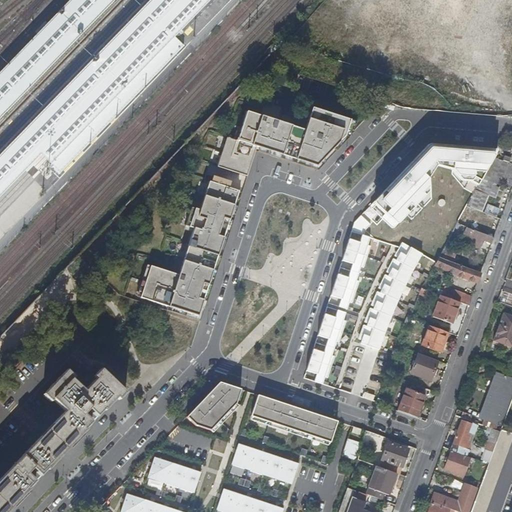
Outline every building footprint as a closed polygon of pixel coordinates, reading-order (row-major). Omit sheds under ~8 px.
[(149,0),(0,153),(0,197),(27,170),(34,180),(47,166),(58,176),(182,43),(175,37),(210,0),(149,0)] [(0,119),(114,0),(70,0),(0,73),(0,119)] [(264,104),(263,114),(278,116),(279,106),(264,104)] [(226,138),(216,168),(246,177),(255,147),(316,167),(344,136),(350,120),(312,108),(304,131),(246,112),(237,141),(226,138)] [(468,207),(466,207),(457,224),(458,225),(470,229),(491,238),(494,229),(469,219),(473,209),(482,213),(486,202),(489,196),(495,199),(497,194),(501,182),(511,186),(511,141),(510,141),(505,152),(511,154),(508,163),(505,162),(498,181),(489,178),(496,159),(494,158),(479,187),(473,197),(468,207)] [(505,162),(496,159),(489,178),(498,181),(505,162)] [(210,183),(227,188),(229,182),(211,177),(210,183)] [(140,298),(197,317),(237,192),(227,188),(210,183),(208,182),(199,211),(191,208),(185,226),(193,229),(178,275),(150,266),(140,298)] [(499,210),(487,206),(485,213),(496,217),(499,210)] [(491,238),(470,229),(467,238),(474,242),(472,245),(479,249),(483,240),(491,244),(493,239),(491,238)] [(447,250),(443,259),(444,260),(452,263),(455,256),(447,250)] [(452,263),(444,260),(441,266),(456,274),(456,275),(477,283),(480,274),(452,263)] [(460,303),(468,307),(472,298),(445,288),(442,296),(460,303)] [(442,296),(441,296),(433,317),(452,324),(460,303),(442,296)] [(495,335),(511,340),(511,316),(503,314),(495,335)] [(448,334),(429,326),(421,346),(441,354),(448,334)] [(511,347),(511,340),(495,335),(493,341),(511,347)] [(357,369),(365,346),(357,343),(349,366),(357,369)] [(438,362),(418,354),(411,374),(430,382),(438,362)] [(0,511),(6,511),(29,488),(33,484),(34,484),(41,476),(41,475),(45,471),(46,471),(85,431),(84,430),(89,425),(89,426),(98,417),(98,416),(102,412),(103,412),(116,398),(118,400),(125,393),(124,393),(101,370),(94,377),(96,379),(83,391),(71,380),(74,377),(70,374),(47,400),(50,402),(53,400),(65,411),(0,478),(0,511)] [(43,396),(47,400),(70,374),(67,371),(43,396)] [(488,396),(508,403),(511,393),(511,378),(496,373),(488,396)] [(219,383),(186,417),(195,426),(210,431),(236,404),(240,390),(219,383)] [(406,389),(398,411),(406,414),(416,418),(424,396),(406,389)] [(257,395),(250,417),(330,443),(337,422),(257,395)] [(497,431),(499,425),(500,426),(508,403),(488,396),(480,419),(484,420),(482,425),(488,427),(493,429),(497,431)] [(471,420),(473,414),(463,411),(461,416),(471,420)] [(450,451),(451,451),(465,456),(470,443),(467,442),(470,435),(467,434),(471,424),(461,420),(450,451)] [(467,442),(470,443),(476,426),(471,424),(467,434),(470,435),(467,442)] [(488,462),(500,432),(497,431),(493,429),(490,437),(481,460),(488,462)] [(484,511),(511,437),(511,433),(500,430),(500,432),(488,462),(488,464),(486,470),(479,488),(470,511),(484,511)] [(355,459),(360,442),(346,438),(341,455),(355,459)] [(385,451),(379,468),(380,468),(396,474),(399,475),(408,450),(388,442),(387,445),(385,451)] [(237,444),(230,464),(290,484),(297,464),(237,444)] [(463,477),(469,458),(465,456),(451,451),(444,470),(463,477)] [(154,458),(147,478),(193,493),(200,472),(154,458)] [(369,488),(366,495),(371,497),(381,501),(383,494),(388,495),(392,487),(396,474),(380,468),(379,468),(377,467),(369,488)] [(449,509),(456,511),(468,511),(477,490),(464,485),(457,502),(434,494),(431,503),(449,509)] [(222,489),(215,510),(221,511),(280,511),(282,509),(222,489)] [(180,511),(126,494),(120,511),(180,511)] [(351,498),(345,511),(367,511),(361,510),(364,503),(351,498)] [(427,511),(447,511),(449,509),(431,503),(427,511)]
